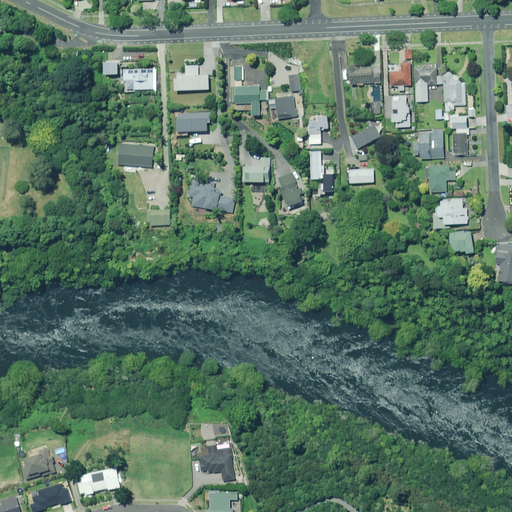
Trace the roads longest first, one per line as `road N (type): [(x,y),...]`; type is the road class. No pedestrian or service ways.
road 1 (residential): [(23,0),(111,35),(316,28)]
road 2 (residential): [(494,226),(487,20)]
road 3 (residential): [(316,28),(476,21)]
